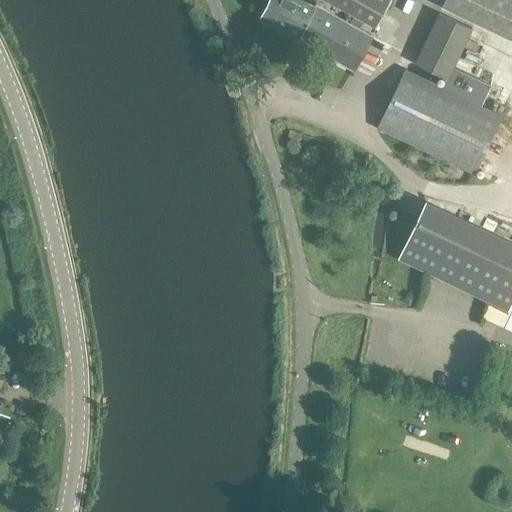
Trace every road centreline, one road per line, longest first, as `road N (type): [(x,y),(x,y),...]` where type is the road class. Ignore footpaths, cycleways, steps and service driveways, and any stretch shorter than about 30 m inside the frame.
road 1 (unclassified): [(294,511),(309,332),(296,220),(259,99),(217,0)]
road 2 (tertiary): [(68,511),(79,432),(75,328),(41,177),(0,64)]
road 3 (track): [(511,206),(407,185),(375,147),(364,103),(322,79),(259,99)]
road 4 (track): [(511,342),(306,303)]
